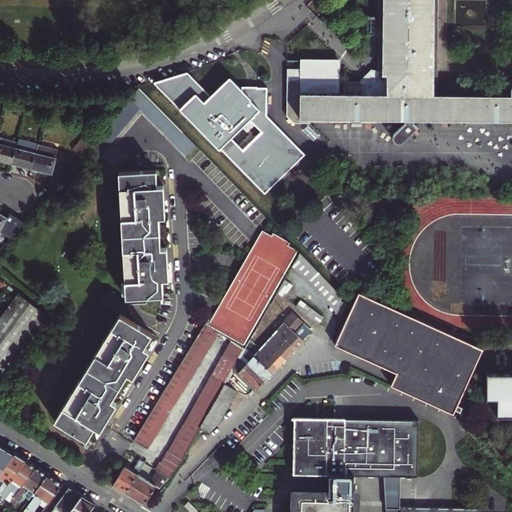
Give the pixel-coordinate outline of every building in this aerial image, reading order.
[(288,64),(287,116),(295,123),(310,124),(310,119),(407,121),(415,121),(511,123),(511,97),(435,97),(436,0),(385,0),(384,73),(372,70),(360,82),(341,82),(341,59),(301,59),(301,61),(289,61),(288,64)] [(231,80),(191,119),(265,195),(304,156),(267,117),(267,89),(243,89),(243,90),(240,90),(231,80)] [(89,144),(115,166),(124,155),(109,142),(139,108),(186,155),(196,144),(138,86),(112,116),(91,142),(89,144)] [(415,125),(415,121),(407,121),(407,124),(396,135),(395,138),(395,140),(397,143),(399,144),(401,144),(403,143),(418,129),(415,125)] [(91,142),(84,135),(73,148),(80,154),(89,144),(91,142)] [(0,136),(0,160),(4,162),(12,164),(18,141),(0,136)] [(23,166),(31,168),(38,145),(19,140),(18,141),(12,164),(23,166)] [(58,150),(38,145),(31,168),(44,171),(52,173),(56,159),(58,150)] [(126,297),(164,294),(163,280),(170,279),(168,248),(161,248),(159,216),(166,215),(164,185),(157,185),(156,169),(119,170),(126,297)] [(1,215),(0,213),(0,231),(10,237),(23,220),(10,213),(7,218),(1,215)] [(294,259),(299,250),(290,241),(275,233),(273,236),(264,231),(245,264),(215,316),(209,326),(210,326),(245,345),(294,259)] [(308,259),(300,252),(294,263),(301,270),(308,259)] [(308,278),(315,267),(308,259),(301,270),(308,278)] [(315,285),(322,274),(319,271),(315,267),(308,278),(315,285)] [(330,282),(322,274),(315,285),(322,292),(330,282)] [(292,285),(284,280),(283,282),(278,290),(285,295),(292,285)] [(328,299),(336,289),(334,287),(330,282),(322,292),(328,299)] [(285,295),(286,296),(289,291),(291,292),(294,287),(292,285),(285,295)] [(342,296),(336,289),(328,299),(334,304),(342,296)] [(482,347),(357,292),(352,306),(335,345),(397,373),(391,385),(454,412),(474,367),(482,347)] [(0,372),(46,318),(16,293),(0,314),(0,327),(9,334),(3,342),(0,345),(0,372)] [(307,312),(311,307),(303,300),(299,306),(307,312)] [(335,313),(343,316),(344,315),(348,304),(341,301),(335,313)] [(313,317),(318,312),(311,307),(307,312),(310,314),(313,317)] [(313,317),(321,323),(325,317),(318,312),(313,317)] [(286,339),(297,327),(302,322),(293,313),(276,330),(286,339)] [(122,314),(55,419),(86,439),(95,426),(100,430),(117,404),(111,400),(128,374),(133,378),(143,361),(150,350),(145,347),(153,333),(122,314)] [(0,340),(3,342),(9,334),(0,327),(0,340)] [(305,335),(297,327),(286,339),(296,349),(304,341),(302,339),(305,335)] [(221,334),(209,328),(138,446),(150,453),(171,417),(193,380),(221,334)] [(266,341),(275,350),(286,339),(276,330),(271,336),(266,341)] [(275,350),(286,360),(291,355),(296,349),(286,339),(275,350)] [(200,428),(225,384),(229,376),(231,373),(234,368),(241,356),(246,348),(234,341),(185,427),(178,440),(163,465),(161,464),(157,470),(163,473),(169,477),(170,475),(175,471),(200,428)] [(267,358),(275,350),(266,341),(262,345),(258,349),(267,358)] [(255,352),(253,355),(262,364),(267,358),(258,349),(255,352)] [(267,358),(278,368),(282,364),(286,360),(275,350),(267,358)] [(253,355),(247,362),(266,380),(269,377),(272,374),(262,364),(253,355)] [(266,380),(247,362),(241,356),(234,368),(257,389),(266,380)] [(272,374),(278,368),(267,358),(262,364),(272,374)] [(511,377),(488,378),(488,400),(498,400),(498,419),(511,419),(511,377)] [(225,384),(200,428),(209,433),(219,424),(229,406),(233,399),(237,392),(225,384)] [(419,421),(295,419),(294,477),(316,477),(316,493),(292,492),(291,511),(361,511),(362,492),(355,492),(356,477),(385,478),(403,478),(418,478),(419,421)] [(0,472),(13,454),(0,445),(0,472)] [(13,454),(0,472),(0,492),(1,491),(24,461),(19,457),(13,454)] [(125,493),(137,473),(144,462),(146,459),(142,457),(141,460),(139,459),(132,471),(124,466),(112,485),(118,489),(125,493)] [(11,488),(17,492),(35,467),(29,464),(24,461),(1,491),(6,495),(11,488)] [(28,499),(32,494),(46,474),(41,471),(35,467),(17,492),(8,504),(14,508),(23,496),(28,499)] [(156,485),(137,473),(125,493),(134,499),(143,504),(156,485)] [(156,485),(160,487),(169,477),(163,473),(156,485)] [(34,496),(49,476),(46,474),(32,494),(34,496)] [(40,498),(47,503),(54,493),(61,483),(55,480),(49,476),(34,496),(23,511),(24,511),(32,511),(40,501),(38,500),(40,498)] [(403,511),(403,508),(403,478),(385,478),(386,511),(403,511)] [(68,511),(80,495),(77,493),(73,491),(68,488),(61,498),(54,506),(61,511),(68,511)] [(87,511),(89,511),(94,504),(87,500),(80,495),(68,511),(87,511)] [(189,502),(185,506),(191,511),(198,511),(199,511),(189,502)]
